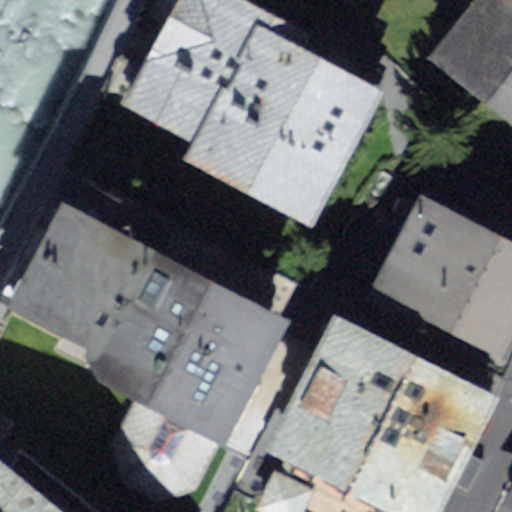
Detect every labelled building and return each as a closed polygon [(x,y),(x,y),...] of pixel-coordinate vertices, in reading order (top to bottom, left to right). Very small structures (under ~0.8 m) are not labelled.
[(159,0),(97,114),(294,221),(369,82),(217,0),(159,0)] [(511,0),(454,0),(413,52),(511,130),(511,0)] [(511,245),(412,187),(352,288),(478,362),(511,304),(511,245)] [(2,323),(223,434),(288,305),(68,194),(2,323)] [(318,305),(250,438),(393,511),(425,511),(488,391),(318,305)] [(0,511),(51,511),(0,470),(0,511)] [(511,511),(511,489),(500,507),(508,511),(511,511)]
